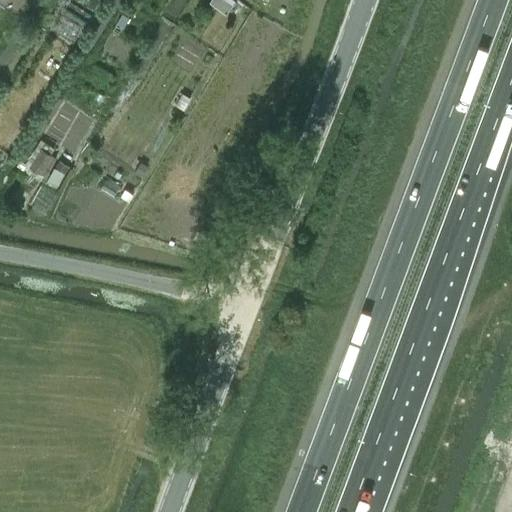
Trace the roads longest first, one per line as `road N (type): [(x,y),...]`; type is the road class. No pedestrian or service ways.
road 1 (motorway): [(491,0),(301,511)]
road 2 (motorway): [(351,511),(511,79)]
road 3 (tertiary): [(245,305),(361,0)]
road 4 (unclassified): [(0,255),(245,305)]
road 5 (tertiary): [(245,305),(168,511)]
